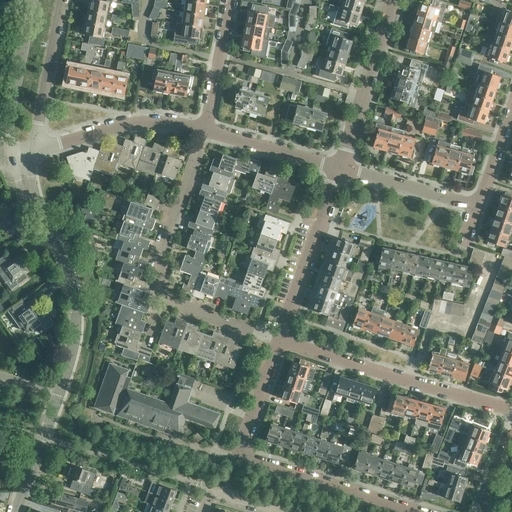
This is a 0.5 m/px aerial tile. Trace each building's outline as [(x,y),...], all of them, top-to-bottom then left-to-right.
[(90,0),(89,11),(107,15),(109,2),(112,2),(112,0),(90,0)] [(204,15),(206,3),(187,0),(186,5),(185,12),(204,15)] [(359,0),(345,0),(343,8),(360,13),(364,1),(359,0)] [(418,10),(417,15),(433,20),(436,20),(435,21),(440,22),(444,10),(447,3),(438,0),(428,0),(427,5),(420,3),(420,4),(419,4),(417,9),(418,10)] [(460,0),(458,6),(468,9),(470,3),(460,0)] [(161,2),(155,1),(154,7),(149,17),(155,20),(160,8),(165,9),(167,3),(161,2)] [(291,9),(289,14),(295,15),(300,4),(294,2),(291,9)] [(249,11),(247,22),(264,26),(270,27),(273,28),(276,15),(268,13),(269,7),(252,4),(251,11),(249,11)] [(360,13),(343,8),(330,4),(328,8),(337,11),(333,23),(348,28),(349,23),(357,25),(360,13)] [(504,16),(502,23),(511,26),(511,12),(504,10),(502,15),(504,16)] [(89,11),(86,23),(104,26),(107,15),(89,11)] [(202,27),(204,15),(185,12),(185,18),(184,24),(202,27)] [(417,15),(413,26),(430,31),(433,20),(417,15)] [(316,19),(310,17),(310,18),(305,28),(311,31),(316,19)] [(247,22),(244,35),(262,38),(268,40),(270,27),(264,26),(247,22)] [(500,27),(498,34),(511,38),(511,26),(502,23),(500,22),(498,26),(500,27)] [(104,26),(86,23),(84,34),(89,35),(87,43),(102,45),(104,39),(102,38),(104,26)] [(200,39),(202,27),(184,24),(176,23),(173,41),(194,44),(197,39),(200,39)] [(413,26),(410,37),(426,42),(430,31),(413,26)] [(111,34),(128,37),(129,31),(112,27),(111,34)] [(330,35),(326,45),(331,47),(348,52),(352,40),(346,39),(348,33),(338,30),(332,28),(330,35)] [(492,44),(494,45),(509,50),(509,49),(511,50),(511,45),(511,43),(511,44),(511,41),(511,38),(498,34),(496,33),(494,38),(492,37),(490,44),(492,44)] [(244,35),(242,47),(243,47),(243,50),(249,51),(250,49),(252,49),(250,55),(266,58),(269,40),(268,40),(262,38),(244,35)] [(428,43),(426,42),(410,37),(409,38),(407,39),(406,42),(408,44),(406,49),(413,51),(412,53),(416,54),(417,52),(425,55),(428,43)] [(281,51),(287,52),(292,42),(287,39),(281,51)] [(71,60),(70,65),(66,83),(88,88),(92,70),(94,57),(95,53),(96,45),(82,42),(81,50),(87,51),(84,66),(79,65),(79,67),(76,66),(77,61),(71,60)] [(302,43),(302,55),(308,56),(308,53),(311,54),(313,48),(308,47),(308,44),(302,43)] [(509,50),(494,45),(492,44),(490,49),(488,48),(486,55),(505,62),(505,61),(507,61),(509,55),(507,55),(509,50)] [(134,45),(132,57),(138,58),(140,46),(134,45)] [(140,46),(138,58),(143,59),(146,47),(140,46)] [(146,47),(144,57),(154,59),(156,49),(146,47)] [(331,47),(327,58),(345,64),(348,52),(331,47)] [(459,48),(457,54),(473,60),(475,53),(459,48)] [(308,56),(302,55),(297,66),(303,68),(307,60),(309,60),(311,54),(308,53),(308,56)] [(174,73),(170,93),(186,96),(188,86),(191,87),(193,77),(179,74),(180,70),(182,61),(186,61),(187,56),(177,54),(176,59),(174,69),(175,69),(174,73)] [(457,54),(455,60),(471,66),(473,60),(457,54)] [(447,55),(443,67),(448,69),(452,57),(447,55)] [(92,70),(88,88),(100,90),(104,72),(104,69),(98,67),(97,64),(98,58),(94,57),(92,70)] [(324,57),(318,76),(334,81),(336,74),(341,76),(345,64),(327,58),(324,57)] [(401,64),(398,75),(420,82),(422,76),(423,77),(425,70),(427,65),(409,59),(407,66),(401,64)] [(116,74),(112,93),(125,95),(128,77),(129,77),(129,74),(123,69),(124,65),(124,62),(118,61),(116,74)] [(498,82),(500,77),(490,74),(492,69),(480,66),(475,82),(478,83),(495,89),(496,88),(497,88),(499,82),(498,82)] [(262,70),(249,67),(247,74),(259,78),(262,70)] [(154,90),(170,93),(174,73),(154,69),(152,79),(156,80),(154,90)] [(259,78),(259,79),(272,82),(275,74),(262,70),(259,78)] [(104,72),(100,90),(112,93),(116,74),(104,72)] [(395,86),(414,92),(417,93),(420,82),(398,75),(395,86)] [(290,78),(283,76),(279,88),(286,90),(290,78)] [(297,80),(290,78),(286,90),(294,92),(295,88),(301,89),(303,81),(297,80)] [(479,88),(476,95),(491,100),(492,99),(493,99),(495,94),(494,93),(495,89),(478,83),(477,88),(479,88)] [(331,89),(318,86),(316,94),(328,97),(331,89)] [(414,92),(395,86),(391,98),(392,98),(391,100),(401,103),(402,101),(408,103),(410,97),(412,98),(414,92)] [(241,110),(249,112),(254,93),(241,89),(236,106),(242,108),(241,110)] [(475,99),(473,106),(488,111),(488,110),(489,111),(491,105),(490,105),(491,100),(476,95),(474,94),(468,92),(466,96),(475,99)] [(254,93),(249,112),(257,114),(258,112),(264,114),(269,97),(254,93)] [(286,118),(294,121),(293,122),(299,124),(298,126),(307,128),(312,110),(290,104),(286,118)] [(488,111),(473,106),(471,105),(469,110),(467,117),(484,123),(484,122),(486,122),(488,116),(486,116),(488,111)] [(387,119),(394,121),(395,117),(397,110),(386,107),(384,113),(389,115),(387,119)] [(427,116),(433,118),(435,118),(436,112),(424,109),(422,114),(427,116)] [(312,110),(307,128),(315,131),(315,128),(322,130),(326,113),(312,110)] [(436,112),(435,118),(439,119),(439,120),(451,123),(453,117),(436,112)] [(433,118),(427,116),(422,131),(429,132),(433,118)] [(433,118),(429,132),(435,134),(439,120),(439,119),(435,118),(433,118)] [(371,146),(385,150),(390,132),(392,127),(377,123),(375,131),(378,132),(376,139),(373,139),(371,146)] [(467,130),(466,136),(481,140),(482,134),(467,130)] [(390,132),(385,150),(391,152),(391,153),(396,154),(396,153),(397,154),(402,136),(390,132)] [(402,136),(397,154),(412,158),(416,147),(413,146),(415,139),(402,136)] [(123,147),(118,161),(137,168),(145,145),(146,140),(139,137),(137,143),(126,138),(123,147)] [(165,146),(155,174),(156,174),(157,172),(175,178),(181,160),(171,156),(175,144),(167,141),(165,146)] [(437,145),(435,156),(432,155),(430,163),(444,167),(450,145),(438,141),(437,145)] [(145,145),(137,168),(155,174),(165,146),(158,143),(155,149),(145,145)] [(100,151),(94,167),(112,174),(111,175),(112,176),(118,161),(123,147),(115,144),(113,149),(102,145),(100,151)] [(450,144),(450,145),(444,167),(445,167),(445,168),(450,170),(451,168),(456,170),(461,152),(462,148),(450,144)] [(461,152),(456,170),(472,174),(474,167),(471,166),(473,155),(467,154),(468,149),(462,148),(461,152)] [(66,156),(71,170),(77,172),(77,173),(90,178),(94,167),(100,151),(92,149),(90,154),(83,151),(66,156)] [(209,171),(213,172),(214,172),(230,178),(232,178),(236,168),(256,175),(257,173),(261,163),(250,159),(248,163),(223,154),(220,162),(214,159),(213,159),(209,171)] [(257,173),(256,175),(253,187),(270,193),(269,196),(270,196),(271,196),(279,172),(280,168),(272,165),(269,174),(266,172),(264,175),(257,173)] [(204,181),(201,189),(225,197),(232,178),(230,178),(214,172),(213,172),(209,183),(204,181)] [(270,196),(265,209),(277,213),(279,206),(274,204),(277,195),(289,200),(288,201),(289,202),(295,186),(284,182),(286,176),(287,176),(279,172),(271,196),(270,196)] [(201,189),(198,197),(204,199),(200,209),(219,216),(225,197),(201,189)] [(503,195),(499,206),(511,210),(511,197),(511,195),(505,192),(504,195),(503,195)] [(156,208),(160,198),(148,194),(145,202),(144,201),(143,204),(156,208)] [(131,201),(125,220),(143,227),(152,230),(154,222),(149,220),(153,209),(131,201)] [(95,219),(96,207),(83,206),(82,219),(95,219)] [(511,210),(499,206),(495,218),(511,223),(511,210)] [(191,219),(188,226),(212,235),(219,216),(200,209),(196,220),(191,219)] [(266,214),(259,233),(277,240),(281,229),(286,231),(289,223),(266,214)] [(511,223),(495,218),(490,231),(511,238),(511,234),(511,232),(510,232),(511,225),(511,223)] [(118,238),(124,241),(143,248),(143,249),(146,250),(150,241),(143,238),(139,237),(140,236),(143,227),(125,220),(124,220),(118,238)] [(188,226),(185,235),(190,237),(187,247),(198,251),(205,254),(212,235),(188,226)] [(511,238),(490,231),(487,241),(489,241),(488,244),(494,246),(495,244),(504,247),(506,241),(509,242),(511,238)] [(259,233),(252,252),(276,260),(279,253),(274,251),(274,248),(277,240),(259,233)] [(350,255),(353,256),(359,258),(367,261),(375,239),(360,235),(357,244),(355,244),(337,237),(333,249),(350,255)] [(117,259),(124,263),(124,262),(143,269),(147,271),(149,263),(142,261),(142,263),(137,261),(139,256),(140,256),(143,249),(143,248),(124,241),(117,239),(114,248),(120,250),(117,259)] [(378,266),(391,269),(395,250),(382,248),(378,266)] [(511,251),(503,248),(501,255),(504,256),(511,258),(511,251)] [(333,249),(329,261),(346,267),(349,268),(353,256),(350,255),(333,249)] [(474,249),(472,255),(483,259),(485,253),(474,249)] [(395,250),(391,269),(403,271),(407,253),(395,250)] [(179,270),(186,272),(188,273),(193,275),(188,286),(184,284),(182,291),(192,295),(201,271),(207,254),(205,254),(198,251),(195,260),(184,256),(178,271),(179,271),(179,270)] [(226,254),(218,252),(217,256),(216,258),(224,261),(226,254)] [(252,252),(245,271),(264,277),(268,267),(273,269),(276,260),(252,252)] [(407,253),(403,271),(415,274),(419,256),(407,253)] [(0,259),(0,277),(5,284),(6,283),(11,290),(27,278),(25,274),(28,272),(26,270),(31,266),(23,255),(17,260),(15,257),(11,259),(8,254),(0,259)] [(472,255),(470,261),(473,262),(481,265),(483,259),(472,255)] [(419,256),(415,274),(427,277),(428,272),(431,258),(419,256)] [(359,258),(355,270),(363,273),(367,261),(359,258)] [(428,272),(427,277),(439,279),(440,272),(443,261),(431,258),(428,272)] [(329,261),(324,274),(351,283),(355,270),(346,267),(329,261)] [(440,272),(439,279),(451,282),(453,272),(455,264),(443,261),(440,272)] [(511,264),(502,261),(500,267),(511,271),(511,269),(511,264)] [(119,272),(118,272),(115,281),(124,284),(124,283),(143,290),(146,292),(149,283),(142,280),(141,283),(137,281),(138,277),(140,277),(142,269),(143,269),(124,262),(124,263),(120,272),(119,272)] [(453,272),(451,282),(464,285),(470,286),(473,273),(466,272),(467,266),(455,264),(453,272)] [(500,267),(498,272),(509,276),(511,271),(500,267)] [(355,270),(351,283),(358,285),(363,273),(355,270)] [(201,271),(192,295),(201,298),(203,292),(213,296),(214,294),(219,280),(202,274),(203,272),(201,271)] [(221,276),(219,280),(220,280),(219,282),(239,290),(261,298),(263,298),(266,290),(260,288),(264,277),(245,271),(241,282),(228,277),(227,279),(221,276)] [(498,272),(496,277),(507,282),(509,276),(498,272)] [(324,274),(320,285),(346,295),(351,283),(324,274)] [(496,277),(494,283),(505,287),(507,282),(496,277)] [(225,298),(227,292),(238,296),(234,308),(232,308),(232,309),(247,314),(252,303),(258,305),(258,306),(259,306),(261,298),(239,290),(219,282),(220,280),(219,280),(214,294),(225,298)] [(115,302),(122,304),(144,312),(146,313),(149,304),(142,302),(141,304),(137,303),(139,298),(140,298),(143,290),(124,283),(124,284),(121,292),(119,291),(115,302)] [(346,295),(354,297),(358,285),(351,283),(346,295)] [(494,283),(492,288),(503,293),(505,287),(494,283)] [(320,285),(316,297),(342,307),(346,295),(320,285)] [(492,288),(489,296),(500,300),(503,293),(492,288)] [(375,301),(378,293),(372,292),(370,299),(375,301)] [(380,303),(383,295),(378,293),(375,301),(380,303)] [(346,295),(342,307),(350,309),(354,297),(346,295)] [(489,296),(486,301),(498,306),(500,300),(489,296)] [(316,297),(312,309),(329,316),(325,325),(342,331),(350,309),(342,307),(316,297)] [(434,298),(432,310),(438,312),(441,300),(434,298)] [(45,312),(37,301),(31,306),(29,303),(26,305),(22,300),(5,312),(19,330),(20,329),(25,336),(41,324),(39,320),(42,318),(40,315),(45,312)] [(441,300),(438,312),(444,313),(447,301),(441,300)] [(421,301),(420,306),(427,309),(429,303),(421,301)] [(447,301),(444,313),(450,314),(453,302),(447,301)] [(486,301),(484,307),(495,312),(498,306),(486,301)] [(453,302),(450,314),(456,315),(458,303),(453,302)] [(458,303),(456,315),(462,317),(464,305),(458,303)] [(144,312),(122,304),(115,323),(122,326),(122,325),(141,332),(144,324),(140,322),(144,312)] [(47,310),(54,318),(59,314),(53,306),(47,310)] [(351,315),(355,317),(352,324),(365,329),(371,312),(354,306),(351,315)] [(484,307),(482,312),(493,317),(494,316),(495,312),(484,307)] [(432,312),(425,310),(419,326),(426,328),(432,312)] [(371,312),(365,329),(377,333),(383,316),(371,312)] [(482,312),(480,318),(491,323),(493,317),(482,312)] [(383,316),(377,333),(389,337),(395,320),(383,316)] [(494,316),(493,317),(491,323),(503,327),(505,320),(494,316)] [(480,318),(477,323),(489,328),(491,323),(480,318)] [(158,342),(159,342),(178,349),(187,323),(179,320),(177,324),(166,320),(158,342)] [(395,320),(389,337),(401,342),(407,325),(395,320)] [(187,323),(178,349),(196,356),(204,333),(194,330),(196,326),(187,323)] [(477,323),(475,329),(487,334),(488,330),(489,328),(477,323)] [(491,323),(489,328),(488,330),(500,335),(503,327),(491,323)] [(115,345),(118,345),(118,344),(137,352),(136,357),(148,361),(153,349),(142,345),(141,346),(136,344),(138,339),(141,332),(122,325),(122,326),(119,334),(118,333),(114,342),(116,343),(115,345)] [(407,325),(401,342),(413,346),(419,329),(407,325)] [(475,329),(473,334),(485,339),(487,334),(475,329)] [(204,333),(196,356),(215,362),(225,336),(216,333),(215,337),(204,333)] [(485,339),(473,334),(471,340),(482,345),(485,339)] [(225,336),(215,362),(234,369),(242,347),(231,343),(233,339),(225,336)] [(502,348),(504,349),(511,352),(511,339),(508,338),(507,337),(502,348)] [(480,345),(473,342),(471,348),(478,351),(480,345)] [(428,351),(425,360),(430,362),(427,370),(440,373),(446,351),(447,349),(440,347),(438,354),(432,353),(428,351)] [(498,359),(499,360),(511,365),(511,352),(504,349),(502,348),(500,355),(496,353),(496,355),(491,353),(490,356),(498,359)] [(446,351),(440,373),(452,377),(457,359),(458,355),(459,354),(446,351)] [(457,359),(452,377),(465,380),(470,363),(471,359),(458,355),(457,359)] [(483,366),(493,370),(495,371),(511,378),(511,365),(499,360),(498,359),(495,366),(485,362),(483,366)] [(293,361),(289,373),(306,379),(310,367),(293,361)] [(132,378),(131,378),(127,377),(129,370),(111,363),(95,407),(113,413),(116,406),(120,408),(119,412),(126,414),(125,416),(153,426),(153,424),(159,426),(158,429),(172,434),(173,430),(181,431),(186,418),(198,422),(198,423),(205,425),(216,428),(221,414),(188,402),(193,389),(196,379),(181,374),(178,384),(170,404),(128,389),(132,378)] [(475,363),(470,374),(477,377),(482,366),(475,363)] [(493,370),(489,382),(493,384),(491,389),(502,392),(503,388),(507,390),(511,378),(495,371),(493,370)] [(325,372),(320,388),(326,390),(332,374),(325,372)] [(289,373),(285,385),(301,391),(306,379),(289,373)] [(340,376),(335,393),(347,397),(353,380),(340,376)] [(353,380),(347,397),(346,400),(355,403),(356,400),(359,401),(365,384),(353,380)] [(365,384),(359,401),(372,405),(377,388),(365,384)] [(301,391),(285,385),(280,397),(297,404),(301,391)] [(390,399),(387,410),(391,412),(403,415),(408,398),(396,394),(394,400),(390,399)] [(408,398),(403,415),(415,418),(420,401),(408,398)] [(332,401),(326,399),(325,399),(320,415),(327,418),(332,401)] [(420,401),(415,418),(414,422),(427,426),(428,422),(432,404),(420,401)] [(320,410),(303,404),(301,411),(308,414),(313,415),(318,417),(320,410)] [(432,404),(428,422),(427,426),(432,427),(440,429),(441,425),(443,417),(444,418),(445,415),(444,415),(445,408),(432,404)] [(277,405),(275,412),(286,416),(288,409),(277,405)] [(369,424),(368,428),(374,430),(379,416),(373,414),(369,424)] [(379,416),(374,430),(381,432),(382,430),(386,418),(379,416)] [(453,417),(449,428),(454,430),(455,430),(467,435),(486,443),(491,431),(473,424),(473,425),(472,424),(470,428),(461,424),(461,423),(460,422),(461,420),(453,417)] [(283,427),(271,423),(266,440),(278,444),(283,427)] [(295,431),(290,448),(302,452),(307,435),(310,425),(304,423),(301,433),(295,431)] [(283,427),(278,444),(290,448),(295,431),(296,427),(291,425),(290,429),(283,427)] [(455,430),(454,430),(449,428),(445,436),(451,438),(455,430)] [(355,430),(349,429),(344,442),(351,444),(355,430)] [(443,437),(437,434),(430,451),(437,453),(443,437)] [(307,435),(302,452),(314,456),(319,438),(307,435)] [(467,435),(463,446),(482,454),(486,443),(467,435)] [(319,438),(314,456),(326,460),(331,442),(319,438)] [(331,442),(326,460),(338,463),(344,446),(331,442)] [(458,459),(460,459),(477,466),(482,454),(463,446),(458,459)] [(437,457),(445,461),(448,462),(451,455),(440,450),(437,457)] [(371,455),(359,451),(353,468),(365,472),(371,455)] [(428,469),(431,463),(432,456),(433,453),(427,451),(422,467),(428,469)] [(208,457),(196,453),(194,460),(206,463),(208,457)] [(371,455),(365,472),(377,476),(383,459),(371,455)] [(206,463),(216,467),(218,460),(208,456),(208,457),(206,463)] [(445,461),(432,456),(431,463),(443,467),(445,461)] [(383,459),(377,476),(390,480),(395,462),(383,459)] [(395,462),(390,480),(401,484),(407,466),(395,462)] [(407,466),(401,484),(414,488),(416,483),(421,485),(425,472),(418,470),(418,468),(413,467),(414,465),(409,463),(408,467),(407,466)] [(84,484),(83,486),(82,486),(80,492),(92,497),(94,491),(91,489),(97,474),(71,464),(66,476),(84,484)] [(450,472),(447,484),(464,489),(467,477),(450,472)] [(428,483),(439,487),(437,495),(442,497),(460,502),(464,489),(447,484),(441,482),(429,478),(428,483)] [(149,491),(173,500),(177,490),(153,481),(149,491)] [(56,503),(85,511),(86,506),(78,504),(79,498),(58,492),(58,493),(55,492),(53,502),(56,503)] [(114,502),(118,503),(119,499),(124,500),(126,495),(117,492),(114,502)] [(145,502),(151,504),(169,511),(173,500),(149,492),(145,502)]
